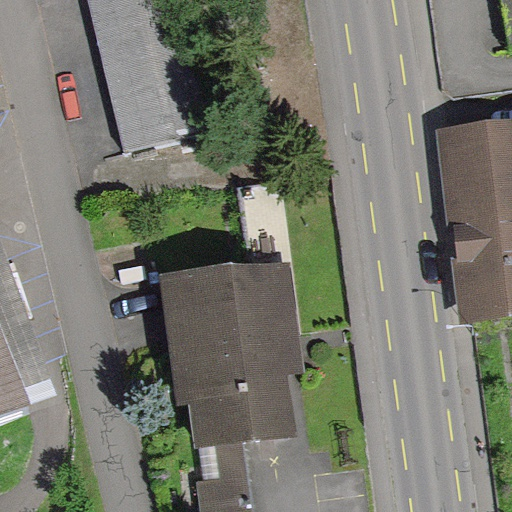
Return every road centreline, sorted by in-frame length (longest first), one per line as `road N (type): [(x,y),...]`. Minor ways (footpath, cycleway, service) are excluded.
road 1 (residential): [(14,0),(129,511)]
road 2 (primary): [(365,0),(434,511)]
